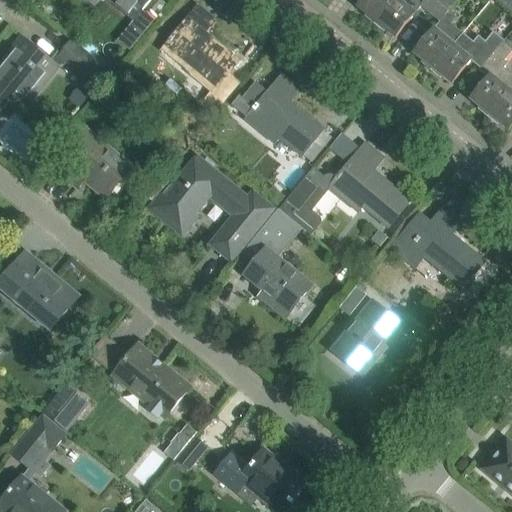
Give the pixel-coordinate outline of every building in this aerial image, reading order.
[(108,0),(134,21),(151,0),(108,0)] [(376,23),(395,0),(363,0),(357,7),(376,23)] [(395,0),(376,23),(396,38),(421,7),(431,14),(442,0),(395,0)] [(433,69),(462,33),(452,25),(456,19),(449,13),(457,3),(453,0),(442,0),(431,14),(440,22),(414,53),(433,69)] [(497,0),(507,8),(511,2),(511,1),(510,0),(488,0),(491,2),(493,0),(497,0)] [(240,61),(207,35),(200,29),(210,17),(198,7),(161,52),(213,94),(240,61)] [(119,35),(127,48),(145,36),(137,24),(119,35)] [(473,43),(462,33),(433,69),(452,85),(471,62),(480,69),(502,42),(494,34),(486,43),(479,36),(473,43)] [(0,112),(9,101),(12,103),(14,103),(16,103),(19,103),(20,102),(22,100),(24,98),(28,101),(57,65),(54,63),(22,37),(0,63),(0,112)] [(72,41),(59,57),(67,64),(90,82),(97,89),(100,91),(113,74),(103,67),(87,54),(72,41)] [(490,116),(511,88),(511,74),(504,68),(508,64),(504,61),(511,52),(511,49),(502,42),(480,69),(479,71),(488,78),(471,100),(490,116)] [(282,76),(269,92),(250,117),(246,123),(275,146),(280,141),(302,158),(324,130),(284,98),(294,86),(282,76)] [(511,127),(511,88),(490,116),(509,131),(511,127)] [(217,111),(221,105),(210,96),(205,101),(217,111)] [(106,200),(118,184),(131,169),(86,132),(54,171),(76,189),(86,177),(94,184),(91,188),(106,200)] [(365,145),(349,165),(341,174),(340,173),(336,177),(334,175),(326,176),(325,178),(313,169),(280,209),(303,228),(303,229),(311,236),(316,229),(306,220),(329,191),(358,215),(363,209),(388,229),(411,202),(367,166),(377,154),(365,145)] [(245,198),(226,182),(197,159),(152,213),(166,224),(170,218),(186,231),(196,218),(192,214),(208,195),(234,217),(211,245),(231,262),(276,209),(253,190),(245,198)] [(303,228),(280,209),(241,259),(252,268),(245,276),(264,292),(259,298),(297,329),(316,306),(304,296),(312,287),(278,259),(303,229),(303,228)] [(420,215),(407,231),(392,250),(416,269),(424,259),(463,290),(485,263),(446,230),(455,218),(444,209),(431,224),(420,215)] [(389,239),(379,231),(372,241),(382,248),(389,239)] [(25,254),(0,285),(0,288),(51,331),(78,298),(58,281),(55,283),(24,258),(26,255),(25,254)] [(357,289),(348,300),(358,308),(366,297),(357,289)] [(374,302),(348,333),(344,329),(331,344),(336,348),(332,352),(335,354),(340,348),(352,358),(347,364),(362,376),(378,356),(375,354),(400,324),(374,302)] [(437,321),(422,308),(416,304),(408,315),(428,332),(437,321)] [(155,361),(138,347),(114,376),(128,388),(131,384),(149,399),(146,403),(166,418),(190,389),(161,366),(159,367),(153,362),(155,361)] [(46,413),(66,430),(87,405),(66,388),(46,413)] [(43,415),(11,455),(29,469),(47,447),(54,453),(68,435),(43,415)] [(179,434),(178,433),(170,442),(171,443),(181,451),(189,441),(179,434)] [(189,470),(207,448),(196,439),(178,461),(189,470)] [(482,470),(511,494),(511,444),(507,440),(482,470)] [(264,451),(252,467),(240,481),(243,483),(246,480),(280,508),(277,511),(281,511),(289,503),(292,506),(295,503),(291,500),(305,483),(288,469),(284,473),(272,464),(275,461),(264,451)] [(11,491),(0,505),(0,508),(4,511),(63,511),(29,484),(22,478),(11,491)] [(158,511),(145,501),(135,511),(158,511)]
